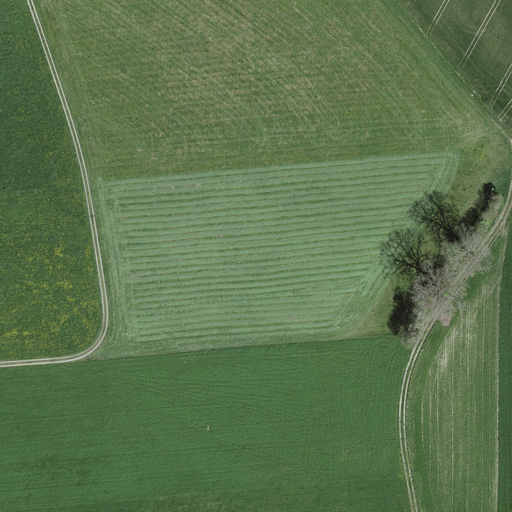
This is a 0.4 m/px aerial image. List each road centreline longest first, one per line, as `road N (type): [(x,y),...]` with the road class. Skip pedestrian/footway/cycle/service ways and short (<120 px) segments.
road 1 (track): [(0,363),(71,358),(94,348),(105,323),(77,144),(30,0)]
road 2 (track): [(417,511),(406,450),(407,377),(438,307),(511,189)]
